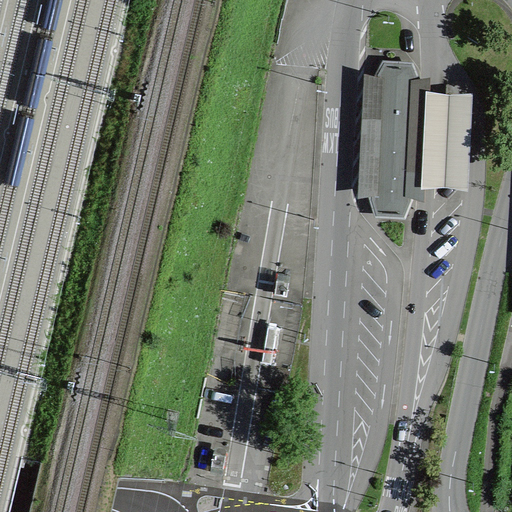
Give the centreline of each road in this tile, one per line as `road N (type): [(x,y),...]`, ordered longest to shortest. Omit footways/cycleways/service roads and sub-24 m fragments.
road 1 (primary): [(391,511),(406,433),(426,189),(427,0)]
road 2 (primary): [(351,0),(334,201),(325,511)]
road 3 (tertiary): [(450,511),(477,341),(511,198)]
road 4 (unclassified): [(125,511),(0,492)]
